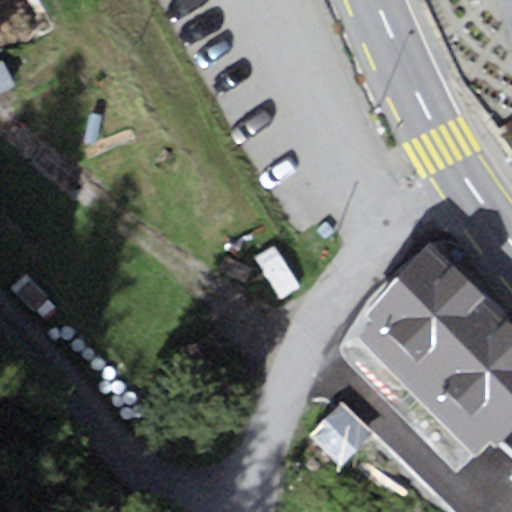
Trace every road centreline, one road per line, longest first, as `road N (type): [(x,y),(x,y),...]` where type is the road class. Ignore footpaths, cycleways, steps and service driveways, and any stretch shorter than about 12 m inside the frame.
road 1 (track): [(248,511),(271,401),(377,251),(469,186)]
road 2 (track): [(218,511),(116,448),(0,325)]
road 3 (primary): [(511,241),(443,144),(374,0)]
